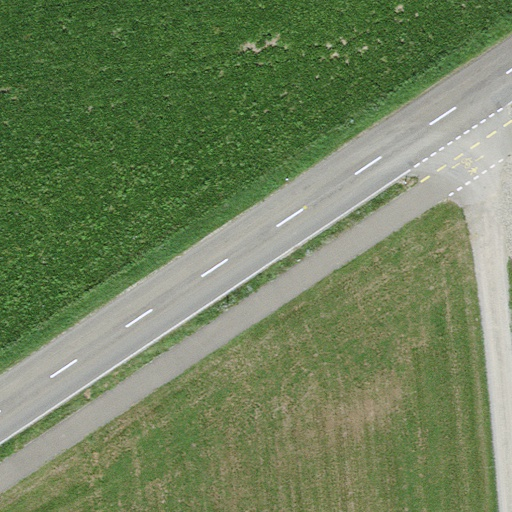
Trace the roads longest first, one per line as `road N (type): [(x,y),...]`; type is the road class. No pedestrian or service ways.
road 1 (tertiary): [(511,74),(0,415)]
road 2 (track): [(511,503),(480,161),(449,116)]
